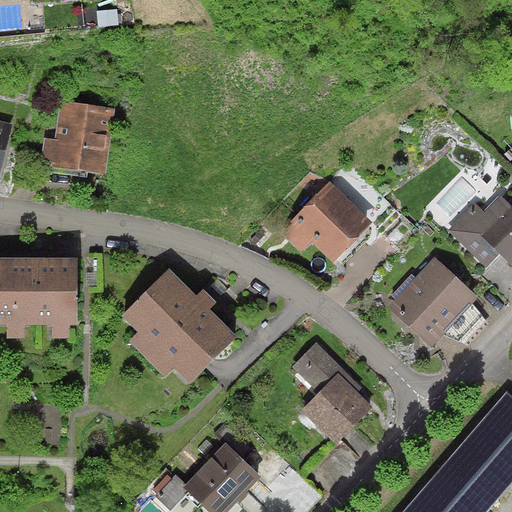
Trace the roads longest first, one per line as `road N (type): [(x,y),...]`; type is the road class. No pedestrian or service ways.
road 1 (residential): [(0,208),(202,242),(302,290),(431,405)]
road 2 (residential): [(431,405),(330,511)]
